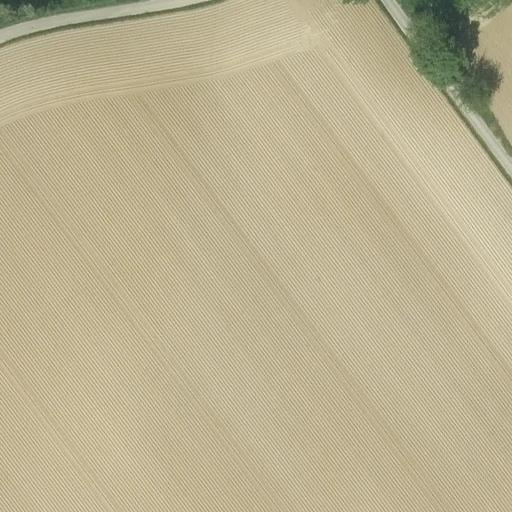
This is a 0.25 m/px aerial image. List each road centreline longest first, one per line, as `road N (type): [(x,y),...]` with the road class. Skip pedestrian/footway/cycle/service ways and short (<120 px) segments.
road 1 (unclassified): [(511,168),(387,0)]
road 2 (unclassified): [(0,36),(181,0)]
